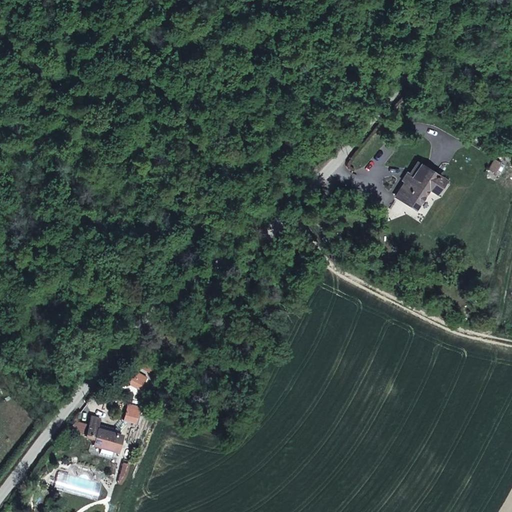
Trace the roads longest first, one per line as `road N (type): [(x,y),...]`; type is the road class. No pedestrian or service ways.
road 1 (residential): [(80,398),(417,0)]
road 2 (unclassified): [(0,496),(80,398)]
